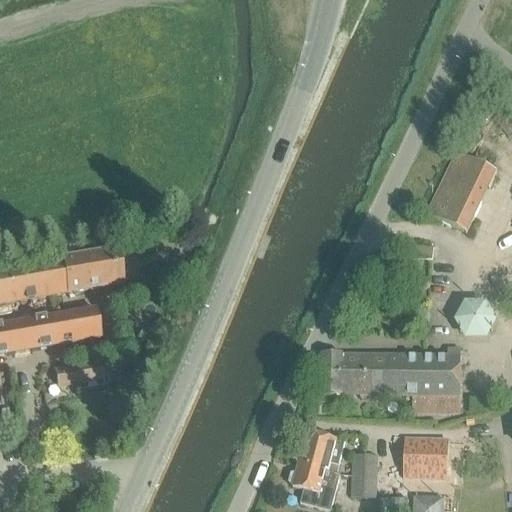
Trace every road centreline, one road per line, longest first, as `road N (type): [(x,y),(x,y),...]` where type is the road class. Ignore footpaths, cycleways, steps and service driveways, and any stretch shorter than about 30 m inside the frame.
road 1 (secondary): [(127,511),(305,87),(327,0)]
road 2 (residential): [(281,411),(329,429),(383,434),(508,429),(511,442)]
road 3 (residential): [(281,411),(375,229)]
